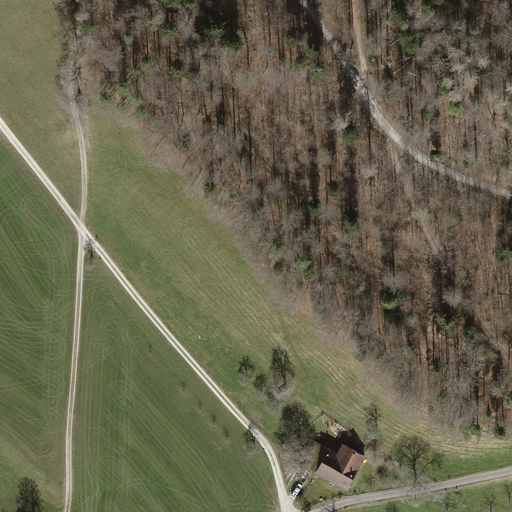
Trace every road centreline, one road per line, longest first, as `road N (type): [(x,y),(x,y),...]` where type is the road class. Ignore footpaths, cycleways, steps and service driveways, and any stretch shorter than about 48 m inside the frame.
road 1 (track): [(67,511),(85,160),(70,84),(76,0)]
road 2 (track): [(289,511),(265,443),(83,233),(0,121)]
road 3 (track): [(303,0),(402,143),(457,177),(511,195)]
road 4 (track): [(387,128),(427,233),(475,321),(511,363)]
road 5 (unclassified): [(511,471),(319,511)]
